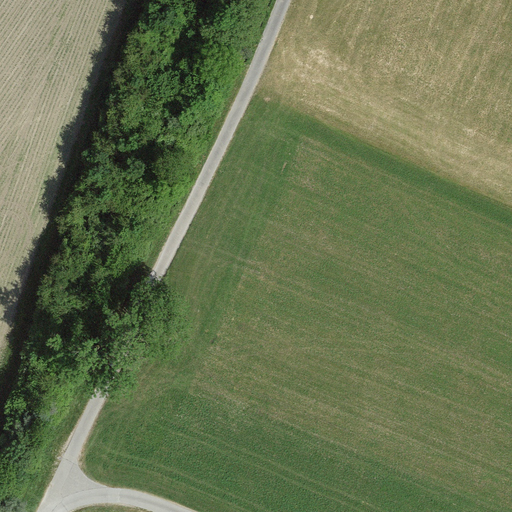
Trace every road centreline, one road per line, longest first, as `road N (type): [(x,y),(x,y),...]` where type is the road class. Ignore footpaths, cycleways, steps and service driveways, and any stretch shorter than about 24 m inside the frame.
road 1 (track): [(44,511),(283,0)]
road 2 (track): [(57,482),(174,511)]
